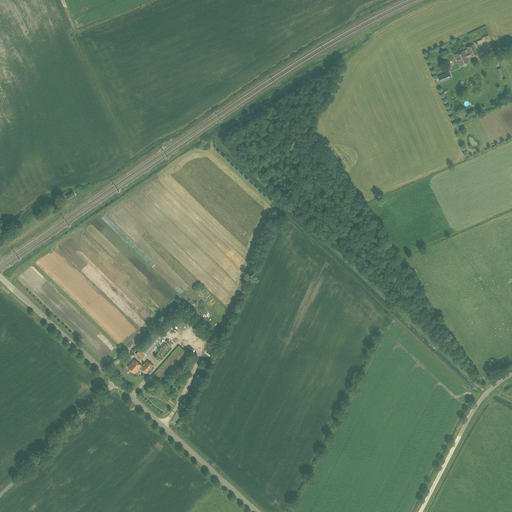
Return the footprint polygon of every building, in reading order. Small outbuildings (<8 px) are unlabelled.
[(469,62),(467,57),(470,55),(471,57),(477,54),(473,44),(467,47),(468,49),(464,51),(464,50),(455,54),(460,66),(469,62)] [(452,78),(449,72),(438,77),(441,82),(452,78)] [(66,196),(68,200),(76,195),(73,191),(66,196)] [(140,349),(147,356),(164,337),(157,332),(147,343),(146,343),(140,349)] [(189,354),(179,345),(151,377),(161,385),(189,354)] [(145,355),(140,350),(136,354),(141,359),(145,355)] [(142,366),(135,359),(128,367),(134,373),(140,367),(147,374),(154,366),(148,360),(142,366)]
